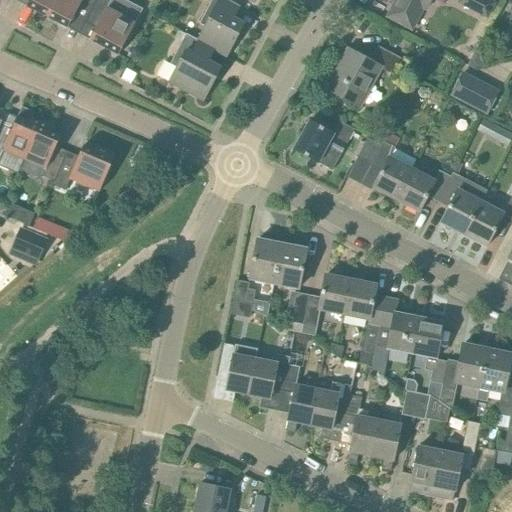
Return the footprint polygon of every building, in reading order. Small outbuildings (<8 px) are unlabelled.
[(47,17),(56,0),(28,0),(26,6),(47,17)] [(56,0),(47,17),(68,28),(74,17),(85,23),(96,0),(56,0)] [(111,0),(96,0),(85,23),(95,28),(90,40),(118,55),(135,23),(108,9),(112,0),(111,0)] [(213,49),(215,50),(228,57),(245,24),(234,19),(241,6),(228,0),(214,0),(201,26),(206,28),(200,41),(214,48),(213,49)] [(398,0),(389,18),(412,30),(423,9),(426,10),(431,0),(398,0)] [(496,3),(490,0),(457,0),(455,4),(487,20),(496,3)] [(208,62),(215,50),(213,49),(214,48),(200,41),(187,34),(171,65),(166,62),(158,76),(204,100),(221,69),(208,62)] [(349,51),(328,89),(361,107),(381,68),(395,76),(403,60),(378,47),(371,62),(349,51)] [(481,52),(475,49),(467,65),(473,68),(484,66),(481,52)] [(463,72),(450,96),(487,116),(500,91),(463,72)] [(0,131),(0,158),(22,168),(41,122),(33,118),(35,112),(22,107),(18,117),(10,136),(0,131)] [(477,131),(485,135),(491,123),(483,119),(477,131)] [(55,182),(65,159),(53,154),(61,136),(51,132),(53,127),(41,122),(22,168),(54,181),(55,182)] [(347,142),(334,134),(333,135),(309,122),(294,149),(318,163),(326,148),(340,156),(347,142)] [(371,166),(381,145),(367,138),(357,158),(371,166)] [(383,141),(381,145),(371,166),(371,167),(382,173),(374,189),(396,200),(412,169),(389,157),(395,147),(383,141)] [(65,159),(55,182),(54,181),(53,185),(66,191),(71,179),(100,192),(114,159),(110,157),(112,152),(96,145),(94,150),(84,146),(76,164),(65,159)] [(438,202),(451,177),(439,171),(434,180),(412,169),(396,200),(420,212),(428,197),(438,202)] [(463,234),(481,202),(487,190),(464,178),(463,180),(453,175),(452,177),(451,177),(438,202),(449,208),(441,223),(463,234)] [(503,213),(481,202),(463,234),(488,247),(503,216),(504,215),(505,214),(503,213)] [(33,228),(64,241),(73,234),(37,219),(33,228)] [(48,239),(20,227),(12,248),(39,259),(48,239)] [(250,278),(274,283),(282,244),(258,239),(250,278)] [(307,249),(282,244),(274,283),(299,288),(307,249)] [(351,281),(325,276),(321,298),(309,295),(303,324),(302,333),(315,336),(321,309),(344,314),(351,281)] [(238,281),(233,302),(253,305),(255,291),(249,289),(250,283),(238,281)] [(361,352),(359,362),(372,365),(373,358),(376,344),(386,297),(375,296),(377,286),(351,281),(344,314),(368,319),(361,352)] [(286,321),(303,324),(309,295),(296,293),(293,308),(289,307),(286,321)] [(396,299),(386,297),(376,344),(388,346),(387,348),(412,354),(420,317),(394,312),(396,299)] [(439,402),(443,384),(447,361),(436,359),(444,322),(420,317),(412,354),(427,356),(425,370),(432,371),(427,395),(430,396),(436,400),(439,402)] [(237,390),(249,393),(256,358),(235,353),(236,347),(225,344),(218,377),(229,379),(225,400),(234,402),(237,390)] [(447,361),(443,384),(439,402),(451,410),(457,382),(478,387),(486,350),(463,345),(459,364),(447,361)] [(490,389),(502,392),(498,414),(510,416),(511,408),(511,385),(505,384),(511,355),(486,350),(478,387),(476,399),(487,402),(490,389)] [(283,389),(288,366),(290,358),(277,355),(276,362),(256,358),(249,393),(262,395),(259,406),(268,408),(272,387),(283,389)] [(297,422),(310,425),(317,389),(296,385),(299,368),(288,366),(283,389),(295,391),(287,431),(295,433),(297,422)] [(344,394),(317,389),(310,425),(322,427),(320,437),(330,439),(334,418),(345,420),(350,397),(352,386),(346,385),(344,394)] [(401,415),(414,417),(419,393),(407,391),(401,415)] [(427,395),(419,393),(414,417),(425,420),(426,411),(434,412),(436,400),(430,396),(427,395)] [(372,455),(379,420),(368,417),(369,411),(359,409),(361,399),(350,397),(345,420),(356,422),(348,461),(358,463),(360,453),(372,455)] [(401,424),(379,420),(372,455),(384,458),(381,468),(392,470),(401,424)] [(511,420),(509,420),(503,452),(497,451),(494,465),(509,468),(511,455),(511,420)] [(474,454),(480,424),(467,421),(461,451),(474,454)] [(419,493),(431,495),(441,450),(419,446),(410,492),(419,494),(419,493)] [(491,475),(494,465),(497,451),(483,448),(478,472),(491,475)] [(463,455),(441,450),(431,495),(444,497),(444,498),(453,500),(463,455)] [(200,483),(195,508),(215,511),(225,511),(230,489),(200,483)] [(263,511),(266,497),(257,495),(253,511),(263,511)]
